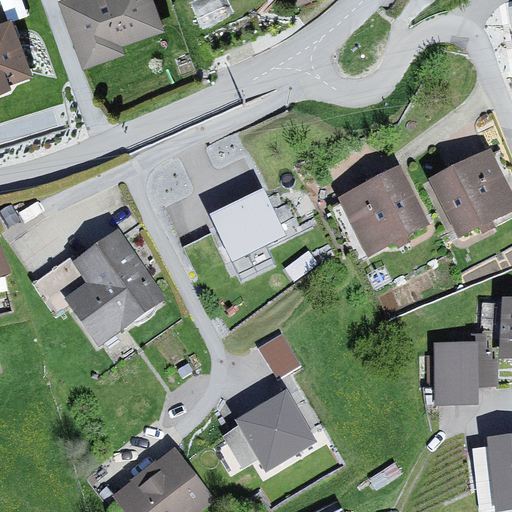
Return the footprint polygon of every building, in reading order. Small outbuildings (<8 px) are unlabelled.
[(145,0),(51,0),(74,65),(158,36),(145,0)] [(0,18),(0,88),(23,79),(0,18)] [(424,191),(450,242),(508,212),(481,162),(424,191)] [(421,234),(393,177),(329,208),(357,265),(421,234)] [(256,204),(207,226),(227,270),(276,249),(256,204)] [(112,235),(66,266),(79,284),(58,299),(90,345),(156,300),(112,235)] [(308,255),(285,270),(293,283),(316,268),(308,255)] [(511,306),(491,305),(489,334),(462,333),(461,349),(433,348),(430,403),(467,405),(467,388),(494,389),(495,365),(511,366),(511,306)] [(287,336),(259,350),(273,378),(301,364),(287,336)] [(289,410),(240,432),(259,476),(308,454),(289,410)] [(511,441),(477,446),(485,511),(497,511),(511,510),(511,441)] [(108,497),(119,511),(194,511),(205,504),(166,453),(108,497)]
